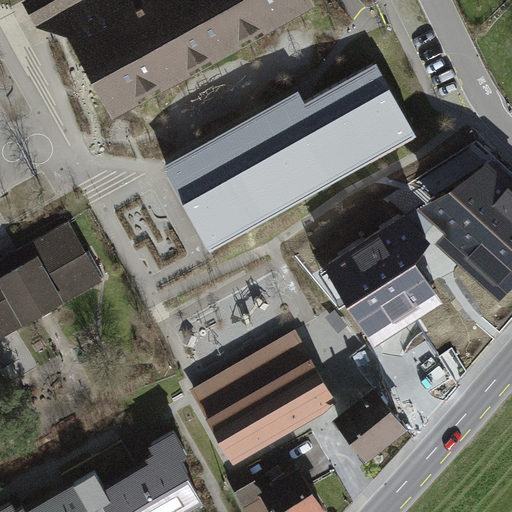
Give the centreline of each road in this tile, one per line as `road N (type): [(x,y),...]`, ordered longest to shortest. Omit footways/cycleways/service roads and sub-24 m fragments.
road 1 (unknown): [(434,419),(338,337),(323,333),(215,370)]
road 2 (secondary): [(375,511),(511,360)]
road 3 (residential): [(423,0),(456,63),(511,126)]
